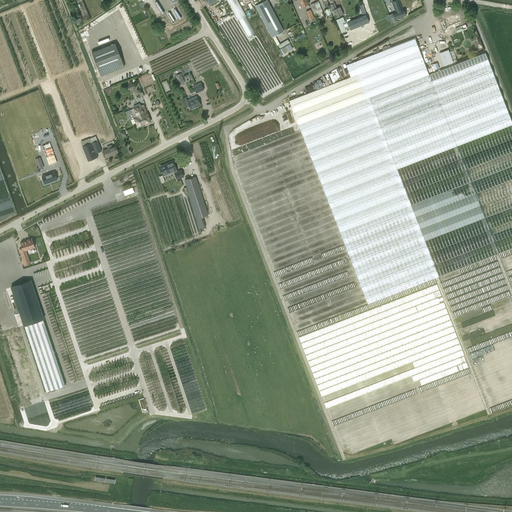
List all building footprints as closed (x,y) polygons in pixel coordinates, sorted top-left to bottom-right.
[(228,0),(246,38),(255,34),(238,0),(228,0)] [(274,36),(283,31),(266,0),(258,5),(274,36)] [(340,7),(337,8),(334,3),(333,2),(334,2),(333,0),(328,0),(329,1),(330,1),(330,2),(330,4),(329,5),(331,10),(333,14),(331,15),(333,19),(343,14),(340,7)] [(396,11),(401,9),(401,8),(398,0),(392,2),(395,10),(395,11),(396,11)] [(318,1),(310,5),(314,15),(323,11),(318,1)] [(311,9),(306,11),(310,20),(315,19),(311,9)] [(402,11),(401,9),(396,11),(396,12),(393,13),(392,13),(388,15),(392,23),(396,21),(395,19),(398,18),(406,15),(404,10),(402,11)] [(366,14),(347,22),(350,30),(369,22),(366,14)] [(455,14),(440,20),(442,24),(443,24),(444,26),(456,21),(467,29),(470,24),(459,16),(456,17),(455,14)] [(336,20),(342,33),(346,31),(343,23),(345,22),(343,17),(336,20)] [(298,124),(338,228),(368,304),(511,248),(511,122),(485,53),(458,63),(429,74),(415,38),(346,65),(350,77),(289,101),(298,124)] [(288,39),(278,45),(280,48),(290,43),(288,39)] [(101,76),(124,67),(115,44),(92,53),(101,76)] [(443,51),(448,65),(453,63),(448,49),(443,51)] [(196,93),(200,91),(204,90),(201,82),(193,86),(196,93)] [(198,107),(200,105),(196,96),(187,100),(186,97),(182,98),(186,107),(189,105),(191,109),(192,108),(193,109),(195,108),(195,107),(198,106),(198,107)] [(131,109),(126,112),(127,116),(133,113),(135,119),(134,119),(138,127),(151,121),(147,114),(144,105),(140,106),(140,104),(133,106),(134,108),(131,109)] [(82,147),(88,161),(98,157),(96,153),(102,151),(98,141),(97,141),(96,136),(89,139),(91,143),(82,147)] [(57,162),(50,143),(42,146),(49,165),(57,162)] [(103,150),(106,158),(118,153),(115,145),(103,150)] [(40,157),(35,159),(39,169),(44,167),(40,157)] [(167,166),(160,168),(163,175),(174,171),(174,173),(177,179),(184,176),(181,170),(177,172),(177,170),(176,170),(173,161),(166,164),(167,166)] [(40,174),(36,176),(38,181),(42,180),(44,184),(57,180),(56,177),(60,176),(57,169),(47,172),(48,174),(41,177),(40,174)] [(196,219),(200,229),(206,227),(203,217),(208,215),(196,176),(184,180),(196,219)] [(132,187),(123,191),(125,196),(134,192),(132,187)] [(26,243),(20,245),(22,254),(19,255),(22,267),(28,265),(25,254),(33,251),(30,240),(25,242),(26,243)] [(30,281),(11,287),(23,325),(42,319),(30,281)]
